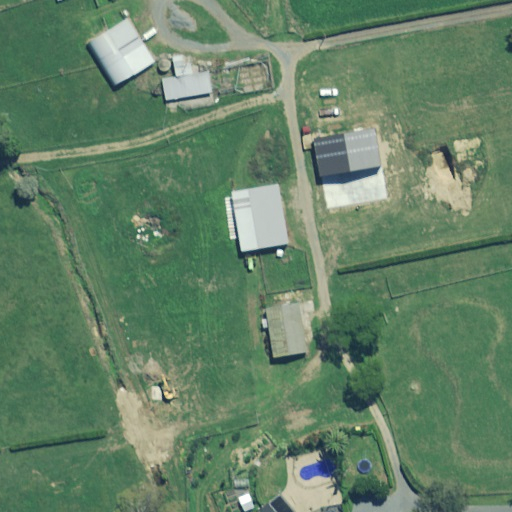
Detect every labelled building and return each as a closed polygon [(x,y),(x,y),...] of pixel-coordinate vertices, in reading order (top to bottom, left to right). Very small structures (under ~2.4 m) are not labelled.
[(159,62),(133,20),(97,42),(123,84),(159,62)] [(177,56),(179,63),(181,77),(167,79),(170,99),(216,91),(212,71),(198,74),(195,60),(188,61),(187,54),(177,56)] [(293,244),(284,185),(253,190),(262,249),(293,244)] [(311,352),(304,305),(271,310),(278,357),(311,352)] [(303,511),(286,493),(265,511),(303,511)]
